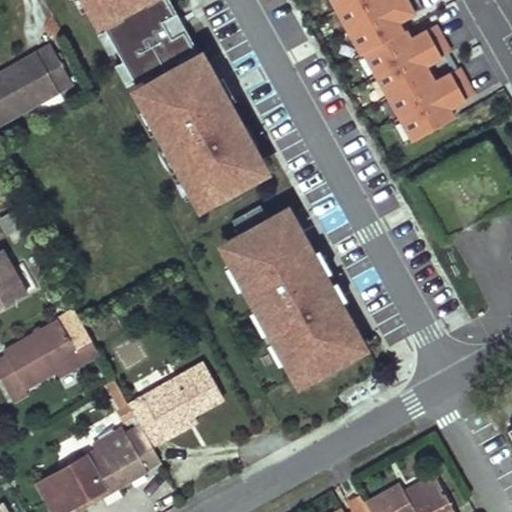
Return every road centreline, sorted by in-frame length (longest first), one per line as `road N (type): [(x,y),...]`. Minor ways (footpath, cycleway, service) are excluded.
road 1 (residential): [(238,0),(458,380)]
road 2 (residential): [(232,511),(435,394)]
road 3 (residential): [(435,394),(502,511)]
